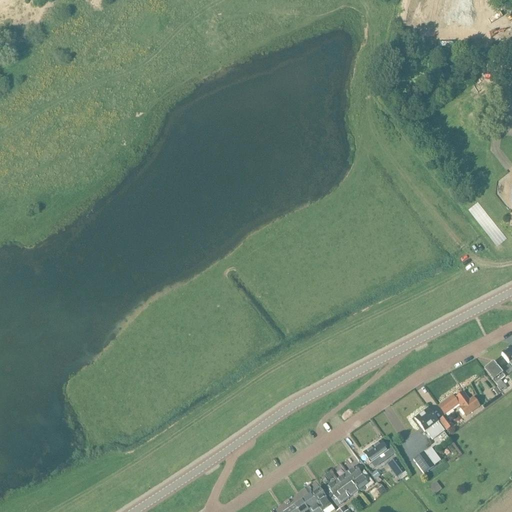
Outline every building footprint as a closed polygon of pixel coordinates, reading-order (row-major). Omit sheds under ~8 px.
[(431,6),(431,40),(444,40),(443,34),(461,34),(461,32),(460,32),(460,13),(461,13),(461,10),(465,10),(465,5),(464,0),(431,0),(432,6),(431,6)] [(511,347),(502,355),(502,356),(509,365),(511,368),(511,347)] [(505,378),(494,364),(493,363),(484,370),(500,391),(503,388),(505,390),(507,389),(502,383),(500,381),(505,378)] [(511,369),(509,366),(503,370),(508,376),(511,372),(511,369)] [(454,399),(455,401),(460,407),(459,408),(465,417),(479,407),(473,398),(469,401),(463,393),(454,399)] [(452,397),(437,408),(444,416),(458,405),(452,397)] [(427,409),(415,419),(425,432),(432,441),(442,434),(444,432),(427,409)] [(454,426),(446,415),(440,420),(448,431),(454,426)] [(371,448),(363,454),(370,464),(379,458),(383,463),(396,454),(388,444),(384,447),(381,443),(380,442),(371,448)] [(440,461),(430,448),(425,453),(424,452),(413,461),(423,475),(434,467),(434,466),(440,461)] [(396,459),(387,465),(396,479),(399,477),(403,474),(405,478),(408,476),(405,473),(405,472),(396,459)] [(363,470),(359,472),(355,467),(346,474),(352,483),(365,473),(363,470)] [(352,483),(358,492),(359,491),(361,493),(365,490),(364,487),(365,487),(367,490),(374,485),(365,473),(352,483)] [(346,474),(345,475),(337,480),(336,481),(342,490),(352,483),(346,474)] [(342,490),(336,481),(327,488),(330,492),(327,494),(330,498),(333,496),(333,497),(342,490)] [(352,483),(342,490),(333,497),(334,498),(331,500),(337,507),(352,496),(354,497),(357,495),(357,493),(358,492),(352,483)] [(430,488),(435,495),(442,490),(436,483),(430,488)] [(382,488),(377,491),(381,496),(386,493),(382,488)] [(320,489),(310,495),(321,511),(331,505),(320,489)] [(310,495),(308,496),(301,501),(308,511),(320,511),(321,511),(310,495)] [(308,511),(301,501),(292,508),(294,511),(308,511)]
